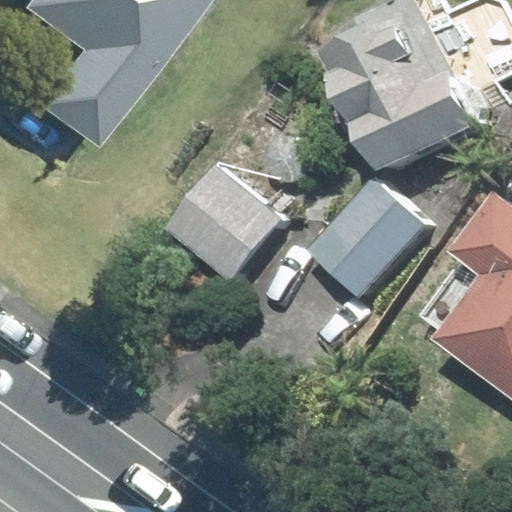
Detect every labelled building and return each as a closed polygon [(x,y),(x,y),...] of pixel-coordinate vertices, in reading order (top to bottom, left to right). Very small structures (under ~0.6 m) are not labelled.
[(27,0),(22,8),(80,52),(40,106),(97,149),(208,0),(27,0)] [(374,111),(356,119),(368,144),(387,136),(412,188),(511,142),(449,7),(391,34),(399,50),(356,70),(374,111)] [(511,16),(503,21),(511,36),(511,16)] [(242,178),(187,239),(247,292),(300,232),(242,178)] [(400,191),(327,262),(373,310),(447,239),(400,191)] [(511,238),(439,329),(463,349),(461,352),(511,392),(511,238)]
